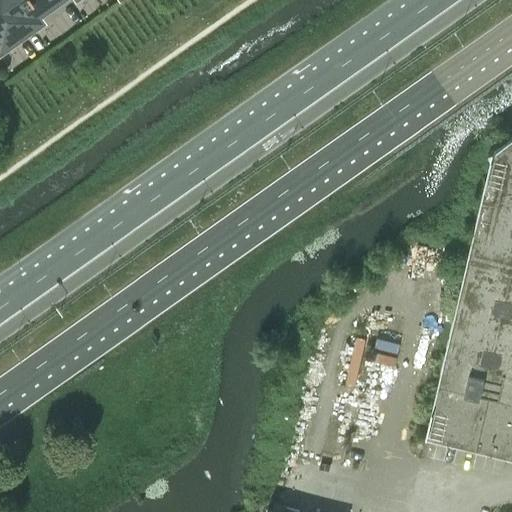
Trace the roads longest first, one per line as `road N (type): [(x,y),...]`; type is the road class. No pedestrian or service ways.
road 1 (trunk): [(0,393),(511,35)]
road 2 (trunk): [(433,0),(81,246)]
